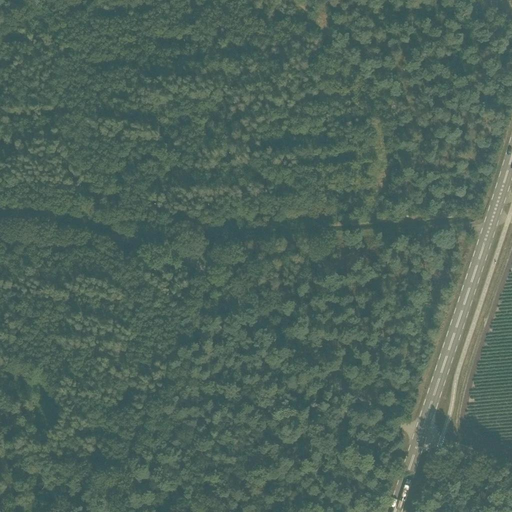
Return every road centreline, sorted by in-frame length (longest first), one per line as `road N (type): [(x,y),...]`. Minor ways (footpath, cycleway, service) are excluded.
road 1 (unclassified): [(421,432),(312,363),(172,251),(108,234),(0,222)]
road 2 (track): [(190,261),(211,242),(245,237),(511,220)]
road 3 (primary): [(421,432),(511,156)]
